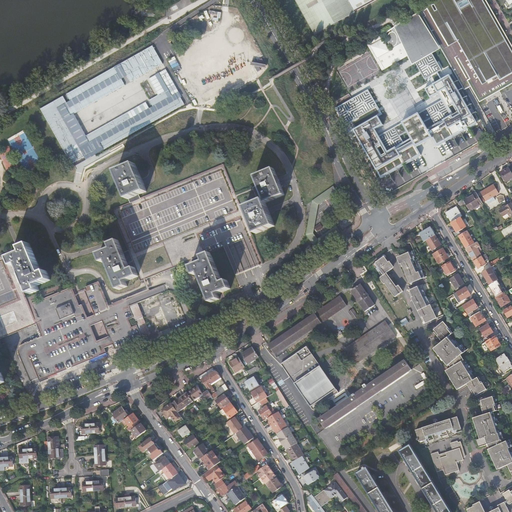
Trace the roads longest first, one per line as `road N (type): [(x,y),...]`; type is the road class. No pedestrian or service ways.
road 1 (secondary): [(215,349),(384,235)]
road 2 (secondary): [(375,221),(223,328)]
road 3 (residential): [(300,511),(293,484),(215,349)]
road 4 (residential): [(428,206),(511,346)]
road 5 (secondary): [(123,374),(0,423)]
road 6 (secondary): [(252,0),(317,115)]
road 7 (residential): [(128,387),(203,488)]
road 8 (secondary): [(317,115),(342,181),(375,221)]
road 9 (secondary): [(375,221),(317,115)]
